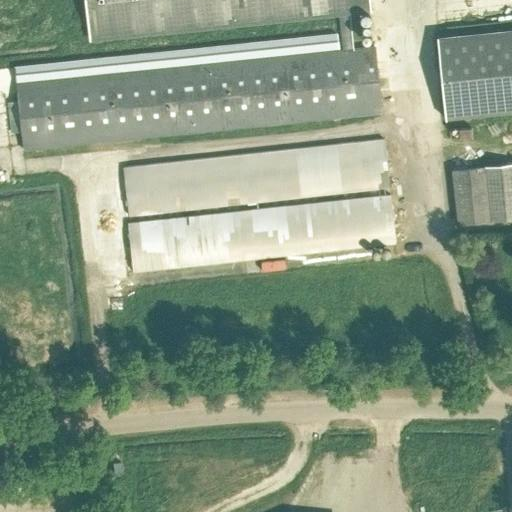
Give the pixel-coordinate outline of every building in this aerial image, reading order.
[(369,0),(85,0),(89,31),(370,4),(369,0)] [(353,50),(349,10),(340,11),(344,51),(320,53),(16,84),(23,149),(381,111),(374,47),(353,50)] [(511,29),(437,37),(446,119),(511,111),(511,29)] [(122,165),(128,215),(390,187),(384,136),(122,165)] [(511,162),(450,169),(456,225),(511,218),(511,162)] [(127,220),(133,270),(396,242),(391,192),(127,220)] [(259,271),(259,282),(284,280),(283,269),(259,271)] [(183,480),(164,484),(167,498),(186,494),(183,480)] [(138,511),(138,498),(118,500),(118,511),(138,511)]
